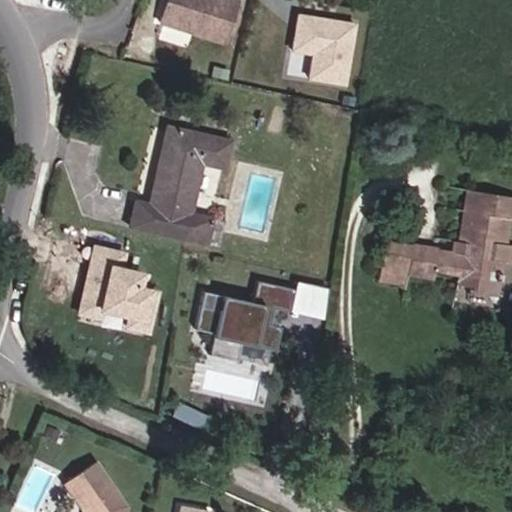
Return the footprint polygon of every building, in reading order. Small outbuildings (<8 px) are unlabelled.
[(224,43),(237,1),(232,0),(163,0),(157,22),(224,43)] [(346,84),(357,20),(297,9),(290,49),(312,53),(307,77),(346,84)] [(226,79),(228,70),(213,67),(211,76),(226,79)] [(222,167),(228,141),(167,127),(163,147),(162,147),(149,204),(134,201),(128,226),(204,243),(210,218),(188,213),(199,162),(222,167)] [(511,244),(503,243),(507,219),(511,219),(511,196),(468,190),(459,242),(457,242),(455,252),(411,245),(406,273),(433,277),(434,272),(455,275),(454,281),(473,284),(472,291),(495,295),(501,261),(509,263),(511,246),(511,244)] [(406,273),(411,245),(386,241),(380,280),(404,285),(406,273)] [(122,254),(93,247),(85,278),(89,279),(87,289),(83,288),(77,313),(97,317),(99,309),(127,316),(125,327),(145,331),(154,292),(135,288),(138,274),(118,269),(122,254)] [(293,289),(255,281),(251,302),(202,291),(193,329),(212,333),(207,354),(235,361),(239,343),(273,351),(279,327),(268,324),(271,308),(288,311),(293,289)] [(121,511),(123,505),(93,462),(62,483),(82,511),(85,510),(86,511),(121,511)]
